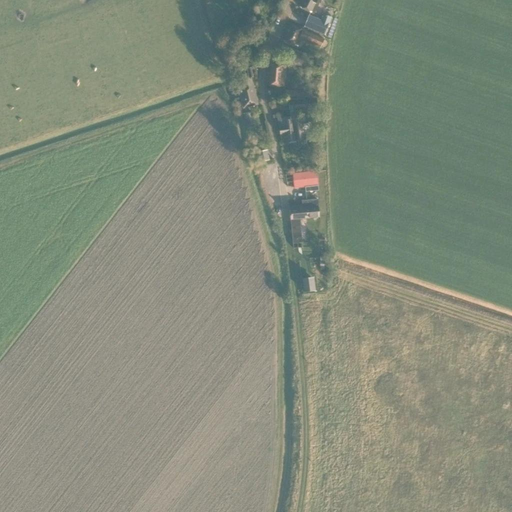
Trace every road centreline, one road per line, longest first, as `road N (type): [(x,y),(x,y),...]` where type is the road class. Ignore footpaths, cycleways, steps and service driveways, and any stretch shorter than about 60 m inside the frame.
road 1 (track): [(297,511),(304,413),(288,231)]
road 2 (residential): [(288,231),(262,68),(292,0)]
